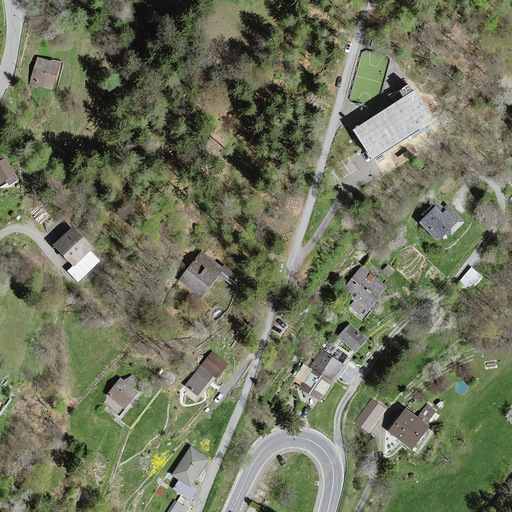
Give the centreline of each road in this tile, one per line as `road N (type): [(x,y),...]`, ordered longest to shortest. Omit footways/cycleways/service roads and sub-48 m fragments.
road 1 (unclassified): [(197,511),(294,257),(374,0)]
road 2 (track): [(332,462),(337,412),(375,350),(456,273),(493,220),(497,198),(483,178),(454,200)]
road 3 (tertiary): [(327,511),(332,462),(319,445),(295,436),(260,452),(231,511)]
